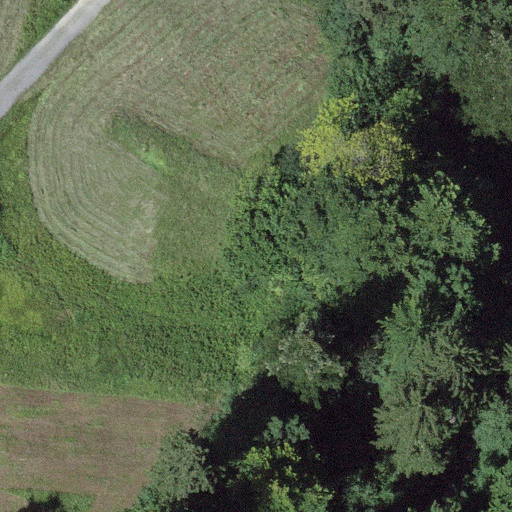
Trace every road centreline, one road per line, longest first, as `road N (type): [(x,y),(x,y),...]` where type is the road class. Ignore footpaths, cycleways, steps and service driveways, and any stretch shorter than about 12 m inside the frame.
road 1 (track): [(436,511),(453,499),(511,365)]
road 2 (track): [(0,105),(96,0)]
